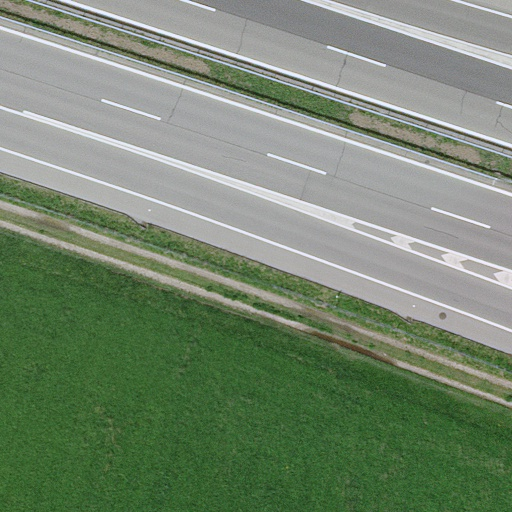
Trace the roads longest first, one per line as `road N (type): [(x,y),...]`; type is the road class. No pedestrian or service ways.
road 1 (motorway): [(0,75),(95,162),(511,307)]
road 2 (motorway): [(0,66),(511,234)]
road 3 (motorway): [(511,106),(184,0)]
road 4 (motorway): [(511,39),(381,0)]
